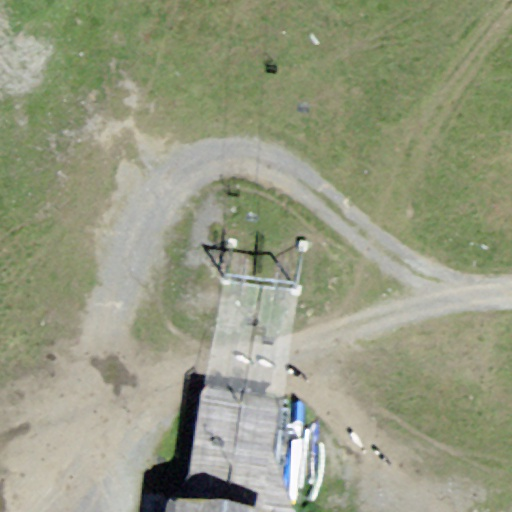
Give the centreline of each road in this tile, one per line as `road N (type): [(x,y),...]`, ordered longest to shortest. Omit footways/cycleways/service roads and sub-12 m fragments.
road 1 (track): [(79,401),(140,220),(152,198),(203,162),(267,164),(406,262),(511,288)]
road 2 (track): [(79,401),(444,299),(511,293)]
road 3 (track): [(14,511),(79,401)]
